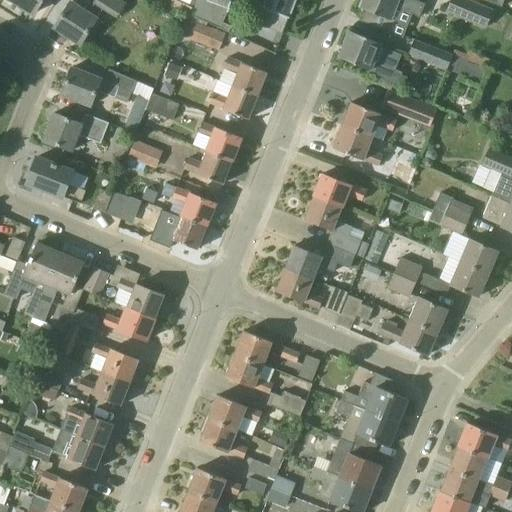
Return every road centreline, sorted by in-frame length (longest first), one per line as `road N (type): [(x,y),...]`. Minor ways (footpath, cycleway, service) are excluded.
road 1 (residential): [(221,294),(336,0)]
road 2 (residential): [(221,294),(0,198)]
road 3 (residential): [(442,384),(221,294)]
road 4 (residential): [(134,511),(221,294)]
road 5 (residential): [(0,43),(30,70),(32,96),(0,177)]
road 6 (residential): [(391,511),(442,384)]
